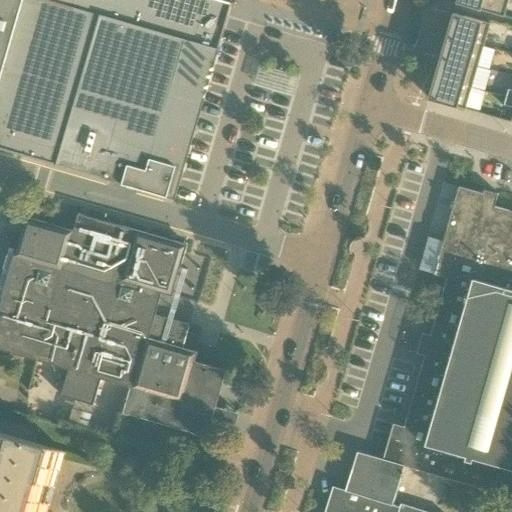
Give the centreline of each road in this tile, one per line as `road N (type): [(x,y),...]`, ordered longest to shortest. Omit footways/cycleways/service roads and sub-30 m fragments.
road 1 (residential): [(252,511),(368,110)]
road 2 (residential): [(511,151),(368,110)]
